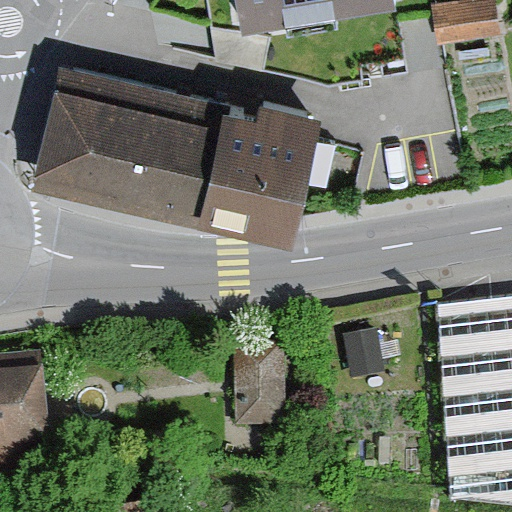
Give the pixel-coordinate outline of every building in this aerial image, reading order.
[(239,0),(242,20),(290,12),(289,7),(287,8),(285,0),(331,0),(330,0),(331,5),(364,0),(239,0)] [(489,0),(482,0),(436,5),(442,35),(491,26),(489,0)] [(73,66),(51,164),(206,200),(228,104),(229,102),(73,66)] [(228,104),(206,200),(283,218),(293,175),(325,182),(335,140),(303,133),(308,111),(263,101),(260,111),(228,104)] [(374,327),(344,333),(352,372),(382,366),(374,327)] [(278,347),(240,348),(241,418),(279,418),(278,347)] [(0,359),(0,461),(34,459),(33,444),(36,444),(28,357),(0,359)] [(155,511),(154,502),(124,507),(124,511),(155,511)]
